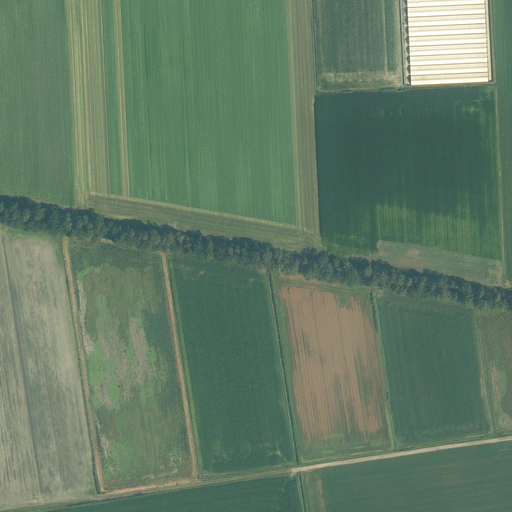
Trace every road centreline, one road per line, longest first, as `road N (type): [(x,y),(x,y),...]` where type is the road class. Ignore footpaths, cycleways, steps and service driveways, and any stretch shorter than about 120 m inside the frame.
road 1 (track): [(0,209),(511,298)]
road 2 (track): [(26,508),(511,437)]
road 3 (track): [(272,270),(301,468)]
